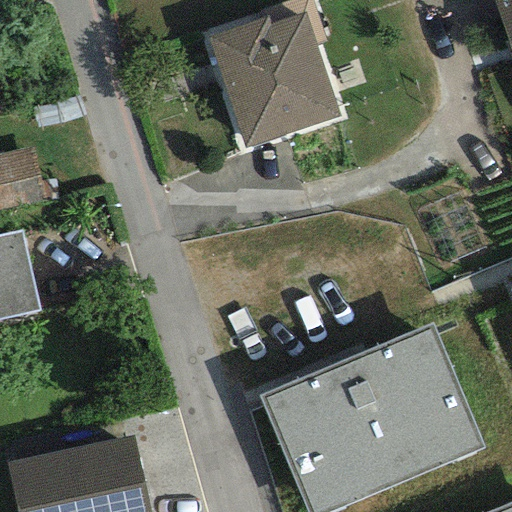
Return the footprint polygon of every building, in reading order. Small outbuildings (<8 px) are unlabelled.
[(511,0),(491,0),(511,59),(511,0)] [(268,18),(206,38),(207,41),(243,149),(339,117),(304,13),(271,24),(268,18)] [(31,148),(0,155),(0,211),(43,201),(31,148)] [(0,320),(38,312),(20,231),(0,235),(0,320)] [(432,324),(257,396),(305,511),(327,511),(484,447),(432,324)] [(16,511),(148,511),(132,435),(5,463),(16,511)]
